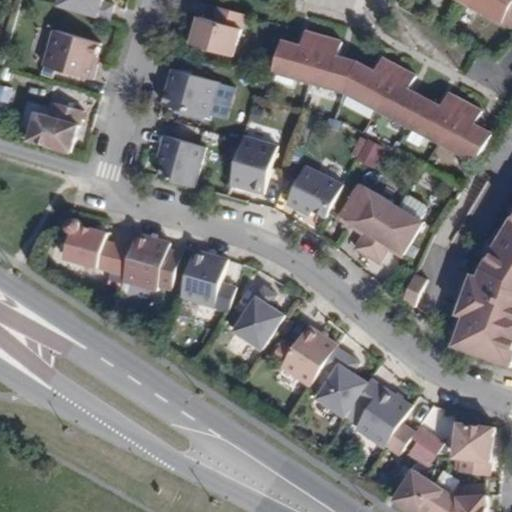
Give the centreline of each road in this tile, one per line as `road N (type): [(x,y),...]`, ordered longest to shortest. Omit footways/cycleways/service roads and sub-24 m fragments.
road 1 (residential): [(511,404),(433,377),(282,254),(142,208),(103,185),(154,0)]
road 2 (secondary): [(358,511),(0,279)]
road 3 (secondary): [(0,369),(233,511)]
